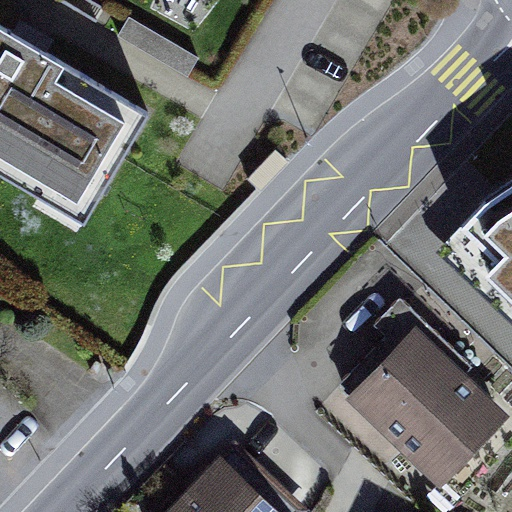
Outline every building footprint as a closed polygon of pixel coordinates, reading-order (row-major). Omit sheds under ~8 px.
[(200,55),(129,14),(117,36),(188,76),(200,55)] [(152,106),(0,15),(0,166),(86,218),(152,106)] [(511,173),(482,194),(461,216),(495,250),(485,260),(511,287),(511,173)] [(350,391),(346,394),(439,484),(511,410),(470,370),(475,364),(402,293),(374,322),(386,333),(340,381),(350,391)] [(236,438),(164,511),(304,511),(308,508),(236,438)]
